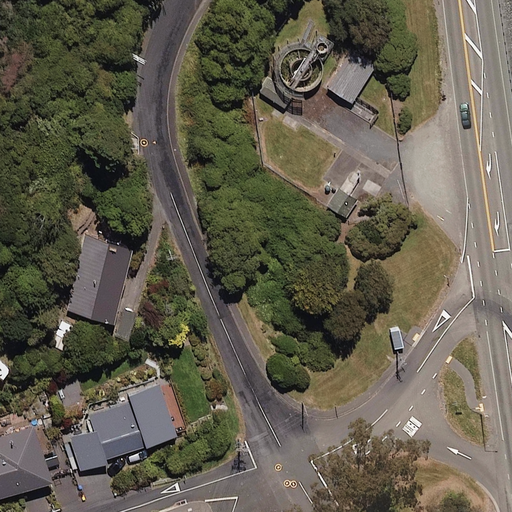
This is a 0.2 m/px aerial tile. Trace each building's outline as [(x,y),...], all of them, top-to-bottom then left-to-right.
[(374,63),(348,46),(324,84),(350,101),(374,63)] [(291,92),(267,79),(259,92),(283,106),(291,92)] [(358,199),(339,187),(328,206),(347,218),(358,199)] [(129,246),(84,235),(66,309),(111,320),(129,246)] [(135,314),(123,309),(114,334),(126,338),(135,314)] [(71,324),(61,320),(51,344),(61,348),(71,324)] [(173,387),(161,391),(157,381),(121,394),(122,397),(82,411),(88,429),(66,437),(77,470),(105,460),(104,457),(187,429),(173,387)] [(51,448),(41,420),(0,433),(0,494),(49,478),(41,452),(51,448)]
